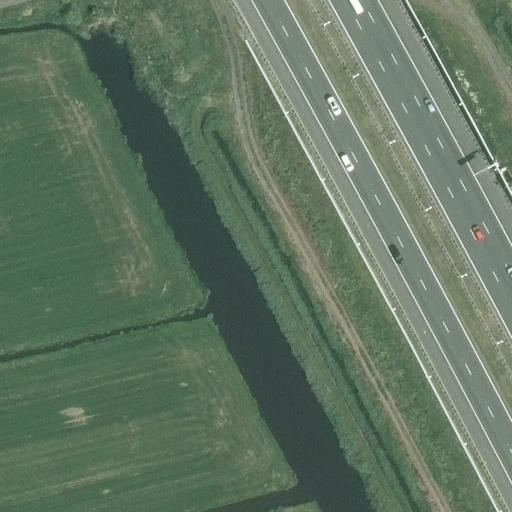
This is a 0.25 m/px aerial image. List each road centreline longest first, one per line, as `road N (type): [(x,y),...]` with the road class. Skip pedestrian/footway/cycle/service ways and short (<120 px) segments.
road 1 (track): [(214,0),(259,157),(442,511)]
road 2 (motorway): [(266,0),(511,456)]
road 3 (motorway): [(511,292),(351,0)]
road 4 (track): [(511,98),(485,52),(438,0)]
